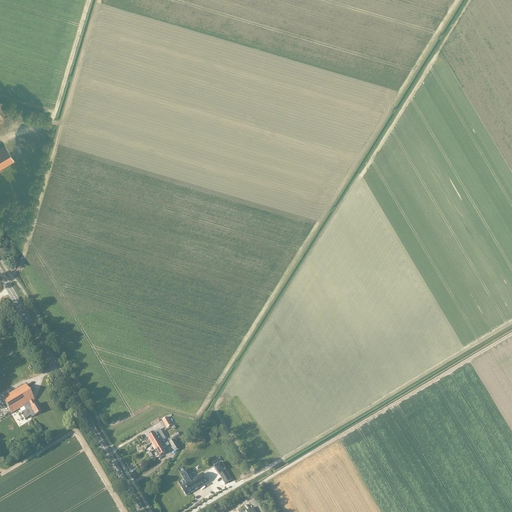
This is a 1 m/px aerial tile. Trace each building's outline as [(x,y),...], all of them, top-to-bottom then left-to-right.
[(0,169),(14,161),(5,146),(0,148),(0,169)] [(35,416),(41,412),(36,405),(35,405),(33,401),(34,400),(25,385),(2,398),(11,414),(29,403),(31,407),(31,408),(35,416)] [(167,417),(165,418),(162,420),(167,428),(172,425),(167,417)] [(152,444),(164,437),(164,436),(164,437),(162,434),(160,429),(154,433),(155,433),(148,437),(152,444)] [(155,450),(162,446),(160,442),(165,439),(164,437),(152,444),(155,450)] [(174,440),(169,442),(175,452),(179,449),(174,440)] [(159,456),(166,452),(163,448),(169,445),(168,443),(162,446),(155,450),(159,456)] [(214,467),(218,474),(219,473),(225,484),(231,480),(225,470),(221,463),(214,467)] [(198,488),(208,482),(203,474),(194,479),(188,469),(181,474),(187,484),(181,487),(186,496),(195,490),(195,491),(198,489),(198,488)]
